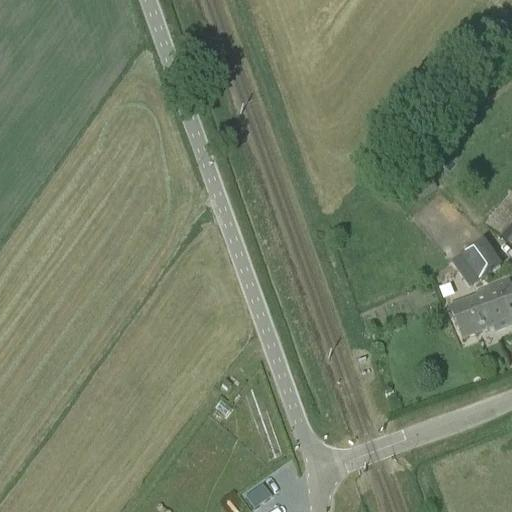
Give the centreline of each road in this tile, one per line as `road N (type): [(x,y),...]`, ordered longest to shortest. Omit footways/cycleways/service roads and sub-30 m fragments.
road 1 (unclassified): [(317,471),(146,0)]
road 2 (unclassified): [(317,471),(511,383)]
